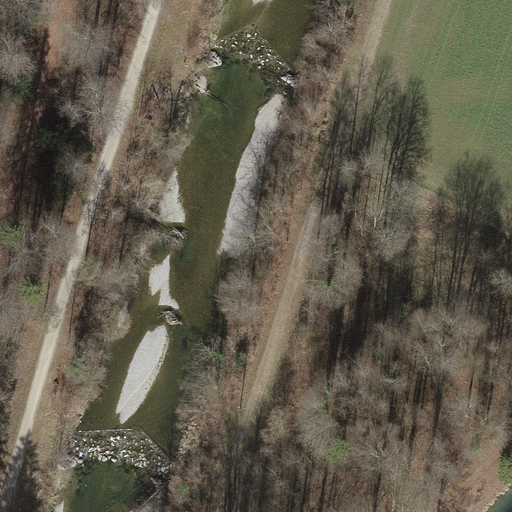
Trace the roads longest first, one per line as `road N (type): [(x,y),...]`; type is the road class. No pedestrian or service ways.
road 1 (track): [(214,511),(385,0)]
road 2 (track): [(158,0),(1,511)]
road 3 (track): [(0,250),(70,0)]
